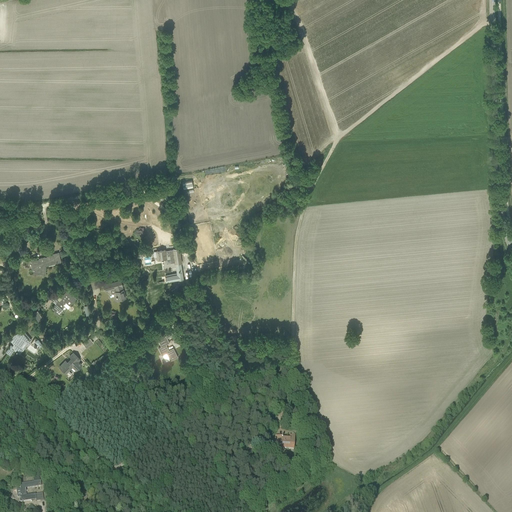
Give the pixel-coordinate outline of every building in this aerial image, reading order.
[(191,180),(182,182),(183,190),(193,189),(191,180)] [(158,260),(166,259),(166,257),(174,255),(175,264),(181,263),(179,249),(165,251),(165,250),(156,251),(158,260)] [(32,270),(34,271),(34,273),(41,273),(40,274),(45,274),(45,266),(48,265),(48,264),(54,262),(55,264),(61,262),(58,252),(51,254),(52,256),(41,258),(41,261),(32,260),(32,264),(32,270)] [(144,254),(142,254),(142,265),(150,265),(150,257),(144,257),(144,254)] [(87,274),(90,284),(92,289),(97,287),(93,272),(87,274)] [(108,284),(103,285),(105,290),(110,289),(110,290),(111,294),(115,292),(118,300),(125,298),(124,293),(123,290),(122,290),(121,287),(122,286),(120,281),(108,284)] [(56,303),(52,308),(55,311),(57,309),(59,312),(62,309),(65,311),(72,303),(76,299),(67,290),(62,296),(63,297),(59,301),(57,299),(59,296),(55,293),(50,299),(53,301),(56,303)] [(34,317),(37,322),(42,319),(37,311),(32,314),(34,317)] [(6,351),(6,352),(9,354),(10,355),(12,352),(12,351),(13,350),(19,354),(22,350),(20,348),(24,341),(28,344),(31,340),(22,329),(21,330),(15,335),(18,339),(13,345),(11,344),(10,347),(9,347),(9,348),(6,351)] [(169,330),(161,334),(162,337),(163,341),(167,339),(169,338),(173,336),(171,332),(170,333),(169,330)] [(162,337),(157,339),(161,347),(158,348),(162,356),(166,354),(170,361),(173,360),(178,357),(174,350),(169,352),(166,345),(169,343),(167,339),(163,341),(162,337)] [(82,344),(85,347),(86,348),(93,343),(90,338),(82,344)] [(69,357),(71,358),(67,363),(65,361),(59,367),(65,373),(72,366),(76,370),(81,365),(78,361),(79,360),(73,353),(69,357)] [(275,444),(281,444),(281,448),(289,449),(293,450),(294,441),(294,436),(290,435),(290,439),(282,438),(282,436),(281,436),(281,437),(276,436),(275,444)] [(21,497),(19,497),(19,498),(20,503),(31,501),(31,500),(36,499),(35,495),(26,496),(25,489),(41,486),(40,481),(19,484),(21,497)] [(77,497),(86,501),(89,494),(80,490),(77,489),(75,496),(77,497)]
